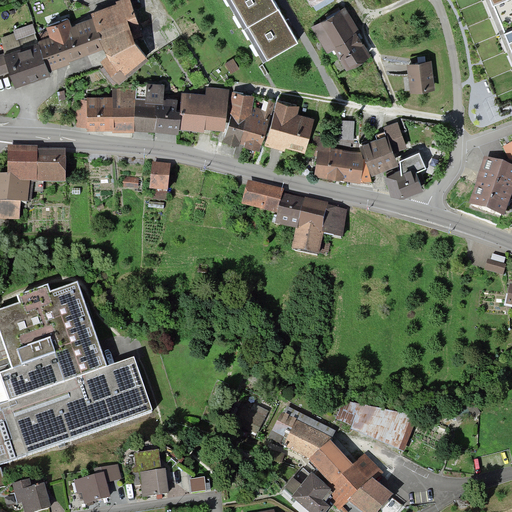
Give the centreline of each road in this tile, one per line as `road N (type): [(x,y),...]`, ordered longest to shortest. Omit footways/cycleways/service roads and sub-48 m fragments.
road 1 (tertiary): [(0,133),(185,152),(424,211)]
road 2 (unclassified): [(455,122),(235,85)]
road 3 (residential): [(511,474),(450,488),(422,483),(369,452)]
road 4 (track): [(397,111),(363,27),(409,0)]
road 5 (residential): [(432,0),(451,62),(455,122)]
road 6 (residential): [(214,511),(211,498),(102,511)]
